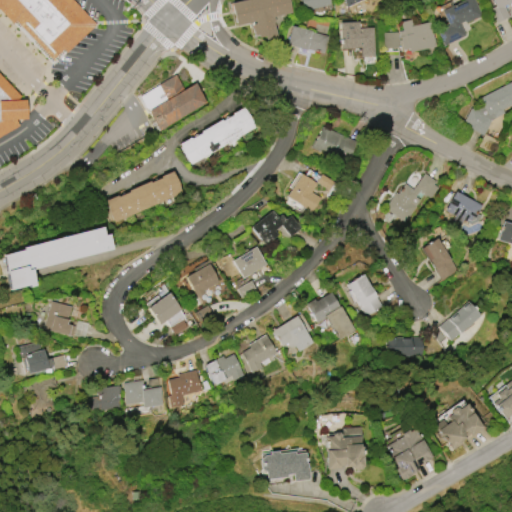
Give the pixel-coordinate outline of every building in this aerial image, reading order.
[(73,0),(0,0),(0,9),(53,62),(65,51),(68,56),(97,25),(73,0)] [(229,3),(242,0),(288,0),(291,12),(274,17),(279,38),(266,41),(264,36),(258,37),(257,33),(253,34),(251,25),(255,24),(254,21),(234,25),(229,3)] [(329,0),(330,4),(303,11),(300,0),(329,0)] [(441,11),(463,0),(473,0),(481,15),(465,23),(464,20),(459,23),(464,35),(443,45),(436,30),(448,25),(441,11)] [(490,0),(511,0),(511,2),(509,4),(509,3),(502,6),(507,16),(494,23),(487,9),(493,6),(490,0)] [(429,21),(435,46),(409,52),(408,49),(400,51),(398,40),(400,40),(398,31),(402,30),(400,22),(410,19),(412,25),(429,21)] [(340,48),(338,23),(358,21),(358,28),(373,27),(374,56),(360,57),(359,47),(340,48)] [(286,44),(291,26),(327,36),(322,53),(306,48),(306,50),(286,44)] [(398,48),(381,49),(380,33),(397,32),(398,48)] [(139,96),(174,75),(183,89),(194,83),(206,102),(159,131),(147,111),(148,109),(147,107),(146,108),(139,96)] [(0,77),(0,139),(21,127),(19,122),(30,121),(29,102),(23,103),(0,77)] [(474,109),(481,106),(477,98),(511,80),(511,104),(502,109),(504,113),(491,119),(483,135),(468,128),(469,126),(462,121),(470,107),(474,109)] [(253,128),(189,164),(177,144),(188,138),(189,139),(200,133),(199,131),(219,119),(220,121),(231,115),(230,113),(241,107),(253,128)] [(318,126),(354,140),(347,157),(336,152),(334,157),(310,148),(318,126)] [(180,193),(113,222),(104,200),(115,195),(115,197),(127,192),(127,190),(148,181),(148,183),(160,178),(159,176),(171,171),(180,193)] [(300,174),(316,184),(310,192),(319,198),(311,211),(286,196),(300,174)] [(435,181),(425,195),(419,191),(415,196),(420,200),(405,222),(384,207),(394,192),(397,193),(404,184),(412,189),(423,174),(435,181)] [(315,183),(328,190),(333,182),(320,175),(315,183)] [(471,224),(461,219),(459,224),(455,221),(457,217),(444,210),(453,191),(481,205),(477,214),(480,215),(477,222),(471,224)] [(250,227),(270,210),(277,218),(280,214),(285,220),(289,216),(299,228),(289,236),(280,225),(273,231),(277,234),(265,245),(250,227)] [(511,244),(496,240),(502,221),(511,224),(511,244)] [(20,247),(100,227),(102,235),(107,234),(110,249),(30,269),(34,285),(29,287),(28,285),(9,290),(1,255),(21,250),(20,247)] [(442,281),(419,249),(434,238),(457,270),(442,281)] [(232,261),(253,247),(264,264),(242,277),(232,261)] [(184,277),(207,263),(218,282),(202,290),(204,293),(196,298),(184,277)] [(361,274),(381,306),(365,316),(345,284),(361,274)] [(235,290),(240,298),(254,290),(249,281),(235,290)] [(145,308),(167,292),(179,309),(157,325),(145,308)] [(316,323),(304,304),(312,299),(314,301),(328,292),(337,306),(338,306),(353,330),(338,340),(324,318),(316,323)] [(42,329),(50,301),(69,307),(65,324),(73,326),(71,333),(68,332),(67,335),(49,330),(42,329)] [(437,326),(466,301),(479,316),(450,341),(437,326)] [(288,347),(286,344),(281,347),(275,338),(274,338),(269,330),(272,328),(273,329),(294,316),(311,343),(297,352),(294,346),(292,347),(288,347)] [(247,344),(263,334),(275,353),(258,363),(260,367),(253,372),(252,370),(251,371),(240,353),(249,347),(247,344)] [(422,356),(383,357),(383,337),(421,336),(422,356)] [(23,375),(16,347),(37,342),(39,350),(42,349),(44,359),(49,358),(51,367),(23,375)] [(232,354),(242,375),(224,384),(223,380),(213,385),(203,365),(221,356),(222,358),(232,354)] [(201,390),(181,395),(183,404),(170,407),(163,380),(177,377),(176,374),(194,369),(197,383),(199,382),(201,390)] [(25,384),(53,376),(56,387),(50,388),(54,405),(41,408),(42,415),(34,417),(25,384)] [(505,390),(506,388),(503,385),(511,379),(511,380),(511,412),(503,419),(491,403),(497,398),(494,394),(503,388),(505,390)] [(125,405),(121,383),(141,380),(143,389),(158,386),(161,405),(142,408),(141,402),(125,405)] [(120,407),(101,410),(100,408),(86,410),(84,396),(98,394),(97,388),(116,385),(120,407)] [(457,407),(458,409),(465,404),(481,427),(468,436),(467,435),(458,441),(459,443),(451,449),(448,445),(449,444),(447,441),(445,442),(440,436),(441,435),(434,425),(441,420),(444,424),(449,421),(446,416),(451,413),(450,412),(450,409),(453,407),(457,407)] [(363,466),(360,469),(354,470),(350,466),(344,467),(344,465),(339,466),(339,468),(326,469),(323,437),(331,436),(331,434),(332,432),(338,432),(340,435),(339,431),(342,428),(359,426),(360,437),(359,437),(360,446),(361,446),(363,466)] [(385,447),(402,436),(400,434),(407,429),(409,432),(414,429),(431,457),(416,467),(418,470),(401,480),(394,469),(396,468),(390,458),(391,457),(385,447)] [(259,457),(259,452),(276,450),(277,453),(293,451),(293,454),(304,452),(305,463),(307,463),(308,479),(293,481),(292,474),(286,474),(286,477),(265,479),(264,471),(259,469),(258,459),(259,457)]
